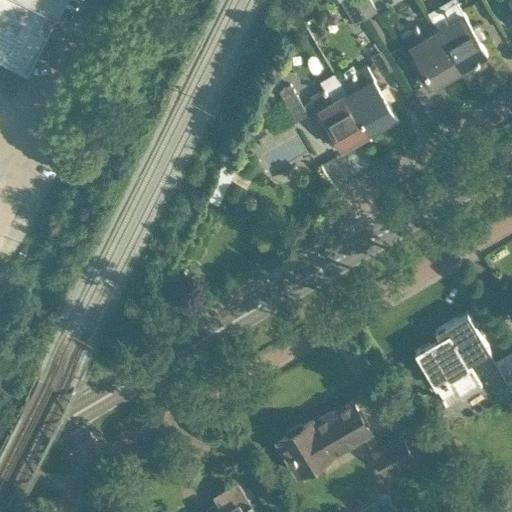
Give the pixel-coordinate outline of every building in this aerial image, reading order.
[(0,0),(0,60),(28,75),(28,74),(41,49),(36,47),(42,35),(46,37),(58,14),(28,0),(0,0)] [(28,0),(58,14),(65,0),(28,0)] [(340,0),(354,24),(366,17),(355,0),(340,0)] [(355,0),(366,17),(377,11),(370,0),(355,0)] [(452,23),(438,31),(460,68),(474,59),(475,61),(480,59),(479,57),(486,53),(487,53),(488,53),(458,2),(447,9),(447,7),(443,9),(447,16),(448,16),(452,23)] [(434,83),(460,68),(438,31),(425,38),(421,32),(422,32),(418,25),(415,26),(416,27),(404,34),(434,85),(435,84),(434,83)] [(361,86),(347,94),(369,131),(395,115),(395,117),(396,116),(367,65),(355,72),(354,71),(352,72),(356,80),(357,80),(361,86)] [(290,83),(279,89),(297,119),(308,113),(290,83)] [(369,131),(347,94),(333,103),(329,96),(330,95),(326,88),(323,89),(324,91),(313,97),(342,148),(343,147),(343,146),(369,131)] [(439,335),(416,350),(437,387),(451,378),(462,397),(482,385),(471,366),(469,362),(491,349),(468,310),(436,329),(439,335)] [(0,339),(13,328),(3,317),(0,319),(0,339)] [(511,350),(495,361),(508,383),(511,381),(511,350)] [(313,418),(278,439),(298,473),(371,430),(352,399),(315,422),(313,418)] [(402,435),(374,452),(387,474),(415,458),(402,435)] [(258,511),(239,478),(213,493),(218,501),(200,511),(258,511)]
